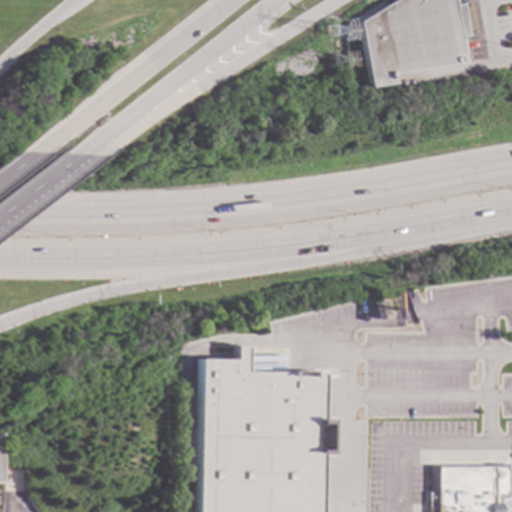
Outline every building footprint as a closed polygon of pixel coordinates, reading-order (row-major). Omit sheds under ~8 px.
[(451,0),(452,4),(460,3),(464,34),(458,35),(461,61),(388,70),(390,82),(368,86),(357,21),(390,0),(451,0)] [(443,74),(442,65),(408,71),(409,80),(443,74)] [(186,511),(189,358),(225,358),(225,347),(237,348),(237,371),(316,372),(313,511),(186,511)] [(249,362),(274,362),(274,348),(249,348),(249,362)] [(429,467),(504,467),(504,497),(494,497),(494,511),(423,511),(423,494),(429,494),(429,467)]
